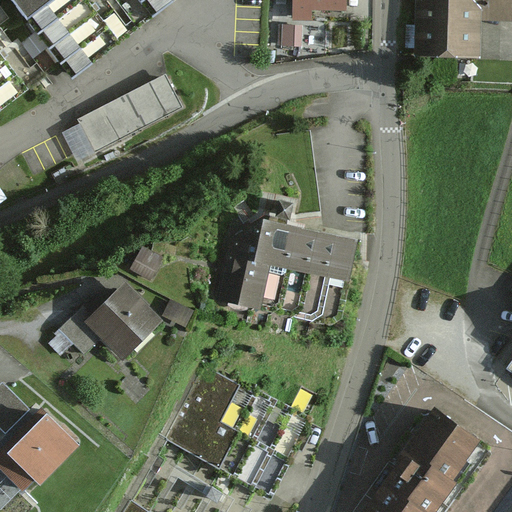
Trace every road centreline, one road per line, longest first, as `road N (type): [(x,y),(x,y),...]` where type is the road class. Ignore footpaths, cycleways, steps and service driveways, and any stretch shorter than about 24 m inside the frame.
road 1 (residential): [(318,511),(379,330),(392,254),(390,76)]
road 2 (residential): [(0,157),(176,38),(193,41),(259,100)]
road 3 (residential): [(259,100),(164,152),(0,218)]
road 4 (residential): [(390,76),(316,81),(259,100)]
